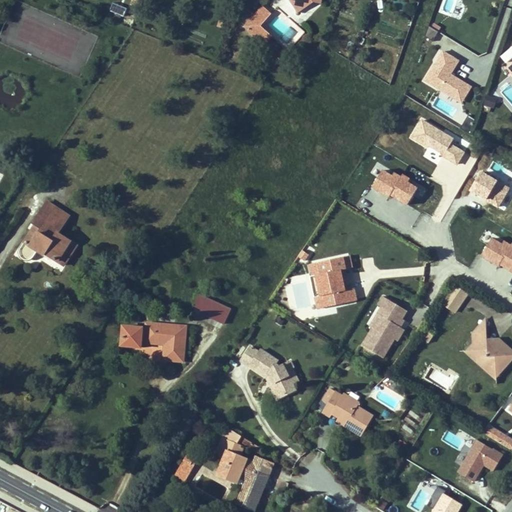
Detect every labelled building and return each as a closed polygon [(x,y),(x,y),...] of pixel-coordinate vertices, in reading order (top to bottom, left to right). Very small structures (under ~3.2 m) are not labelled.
[(298,13),(313,2),(311,1),(299,9),(293,0),(290,0),(298,13)] [(293,0),(299,9),(311,1),(313,2),(316,0),(293,0)] [(124,17),(126,8),(112,4),(109,12),(124,17)] [(273,37),(261,27),(272,13),(261,5),(241,29),(264,48),(273,37)] [(508,22),(511,9),(504,6),(500,19),(508,22)] [(433,40),(437,32),(428,27),(423,35),(433,40)] [(462,104),(472,87),(451,75),(459,60),(440,50),(422,82),(462,104)] [(495,101),(486,99),(483,109),(492,112),(495,101)] [(35,255),(37,251),(39,248),(45,253),(64,266),(76,246),(57,233),(68,217),(68,216),(48,203),(33,224),(35,225),(42,229),(37,235),(31,232),(23,244),(20,250),(19,252),(19,254),(20,256),(21,258),(22,259),(24,260),(27,261),(29,260),(31,259),(32,259),(35,255)] [(35,225),(31,232),(37,235),(42,229),(35,225)] [(309,263),(316,309),(358,303),(356,288),(345,289),(342,270),(353,269),(351,256),(309,263)] [(456,286),(452,292),(464,301),(469,294),(456,286)] [(456,313),(464,301),(452,292),(444,305),(456,313)] [(477,307),(480,302),(469,295),(466,300),(477,307)] [(363,345),(384,358),(395,339),(402,328),(399,326),(404,319),(394,313),(398,305),(385,297),(380,305),(383,307),(379,314),(382,316),(378,322),(363,345)] [(231,310),(208,299),(202,313),(224,324),(231,310)] [(383,307),(380,305),(372,318),(378,322),(382,316),(379,314),(383,307)] [(408,311),(398,305),(394,313),(404,319),(408,311)] [(483,333),(487,335),(485,319),(473,334),(474,344),(483,333)] [(152,324),(151,330),(123,327),(122,341),(145,343),(165,345),(164,360),(184,362),(187,327),(152,324)] [(406,331),(402,328),(395,339),(400,341),(406,331)] [(427,330),(422,338),(428,343),(434,334),(427,330)] [(487,372),(490,369),(498,376),(510,361),(508,359),(511,355),(511,351),(498,339),(492,346),(487,347),(487,341),(487,335),(483,333),(474,344),(470,348),(477,355),(477,363),(487,372)] [(250,347),(241,361),(267,378),(270,374),(273,375),(276,382),(274,384),(277,389),(274,391),(278,400),(296,391),(293,385),(287,372),(293,370),(294,369),(291,363),(281,368),(276,364),(279,361),(261,350),(259,353),(250,347)] [(477,363),(477,355),(470,348),(466,353),(477,363)] [(495,379),(498,376),(490,369),(487,372),(495,379)] [(287,372),(293,385),(299,382),(293,370),(287,372)] [(268,379),(274,391),(277,389),(274,384),(276,382),(273,375),(270,374),(267,378),(268,379)] [(364,437),(374,414),(357,406),(360,399),(330,386),(318,413),(331,418),(329,422),(364,437)] [(511,438),(489,425),(484,434),(511,450),(511,438)] [(268,475),(251,468),(253,464),(245,461),(246,458),(239,455),(242,447),(258,453),(260,448),(227,428),(222,438),(231,442),(227,451),(222,455),(221,459),(223,463),(217,477),(244,488),(236,505),(253,511),(268,475)] [(216,451),(221,459),(222,455),(227,451),(231,442),(222,438),(216,451)] [(483,467),(494,473),(504,455),(476,439),(457,474),(474,483),(483,467)] [(187,456),(194,461),(198,463),(200,457),(190,451),(187,456)] [(191,467),(194,461),(187,456),(183,462),(189,465),(191,467)] [(256,456),(254,461),(253,464),(251,468),(268,475),(273,463),(256,456)] [(176,475),(186,482),(191,474),(185,471),(189,465),(183,462),(176,475)] [(432,511),(458,511),(462,503),(445,495),(448,490),(430,483),(428,488),(424,487),(421,495),(437,502),(432,511)] [(411,505),(419,511),(427,502),(418,496),(411,505)] [(377,507),(385,510),(387,503),(379,500),(377,507)]
